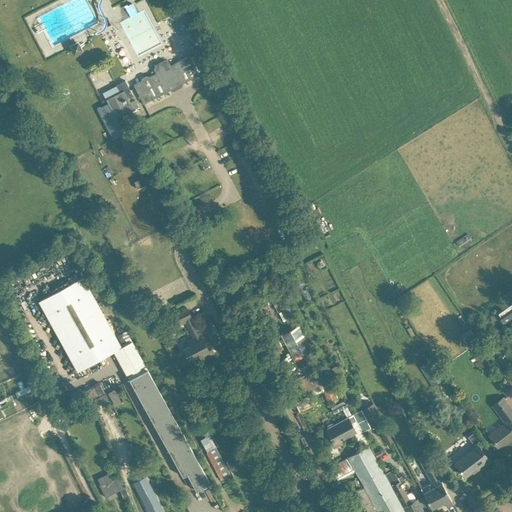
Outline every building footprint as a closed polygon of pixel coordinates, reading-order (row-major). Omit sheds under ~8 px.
[(132,3),(128,6),(132,13),(137,10),(132,3)] [(170,17),(153,24),(167,56),(183,49),(170,17)] [(195,53),(205,71),(212,67),(203,49),(195,53)] [(171,81),(174,87),(178,85),(175,79),(182,75),(181,73),(192,67),(186,57),(170,65),(168,61),(164,60),(155,64),(154,68),(156,73),(150,76),(155,87),(161,83),(162,85),(171,81)] [(138,106),(135,99),(130,102),(128,98),(133,95),(125,80),(116,84),(120,92),(106,99),(116,118),(138,106)] [(134,84),(143,103),(151,100),(141,81),(134,84)] [(37,299),(58,336),(77,371),(123,346),(83,274),(37,299)] [(174,295),(188,289),(184,281),(179,283),(178,280),(169,284),(174,295)] [(178,325),(190,318),(191,318),(185,306),(172,313),(178,325)] [(503,323),(511,316),(511,306),(498,316),(503,323)] [(492,319),(474,332),(478,336),(479,339),(497,327),(492,319)] [(311,346),(307,336),(299,322),(280,332),(292,356),(311,346)] [(479,339),(478,336),(474,332),(464,339),(479,360),(489,353),(479,339)] [(201,339),(200,336),(199,335),(200,334),(187,341),(189,344),(181,348),(184,354),(178,358),(183,368),(213,352),(209,344),(206,346),(202,339),(201,339)] [(312,348),(304,352),(312,368),(321,364),(312,348)] [(433,363),(422,369),(433,385),(443,379),(433,363)] [(130,380),(182,476),(187,473),(196,490),(210,483),(148,370),(130,380)] [(116,389),(109,392),(116,405),(122,401),(116,389)] [(489,435),(497,446),(508,438),(509,440),(511,438),(511,409),(503,398),(493,405),(506,422),(489,435)] [(342,402),(331,407),(334,413),(345,408),(342,402)] [(371,427),(383,421),(373,403),(362,409),(371,427)] [(326,429),(330,436),(357,422),(353,414),(326,429)] [(364,434),(357,422),(330,436),(334,444),(348,436),(351,441),(364,434)] [(386,428),(380,431),(387,444),(393,441),(386,428)] [(200,439),(207,451),(216,446),(210,434),(200,439)] [(347,457),(377,511),(404,511),(405,511),(368,445),(347,457)] [(455,463),(464,475),(472,469),(473,471),(489,459),(479,445),(455,463)] [(231,474),(216,446),(207,451),(222,479),(231,474)] [(453,504),(453,503),(441,482),(426,453),(419,457),(432,481),(420,487),(431,508),(443,501),(447,507),(453,504)] [(437,460),(443,467),(446,472),(453,467),(444,455),(437,460)] [(140,462),(135,465),(138,471),(144,468),(140,462)] [(395,492),(406,511),(405,511),(424,511),(417,499),(411,503),(394,469),(386,473),(395,492)] [(100,484),(99,484),(105,497),(115,492),(119,490),(113,478),(100,484)] [(125,487),(119,490),(123,498),(129,495),(125,487)] [(345,497),(351,511),(364,511),(355,493),(345,497)]
